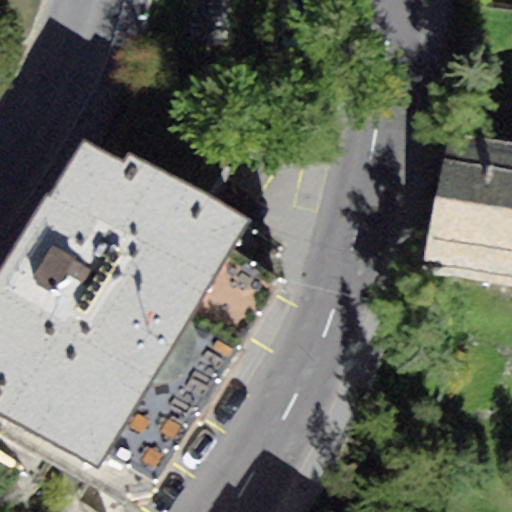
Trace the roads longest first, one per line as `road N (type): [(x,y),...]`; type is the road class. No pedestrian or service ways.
road 1 (tertiary): [(229,511),(284,417),(348,273),(376,152),(392,0)]
road 2 (tertiary): [(83,0),(36,113),(0,172)]
